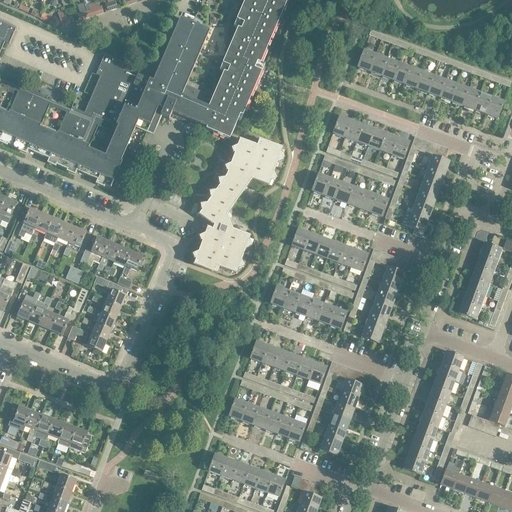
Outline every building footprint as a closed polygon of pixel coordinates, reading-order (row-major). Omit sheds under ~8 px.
[(105,5),(107,12),(117,9),(113,0),(111,0),(107,2),(108,4),(105,5)] [(186,86),(181,96),(217,112),(215,117),(210,115),(205,128),(228,137),(239,141),(256,147),(257,143),(234,135),(242,114),(241,114),(259,72),(254,69),(257,63),(258,63),(282,7),(281,6),(284,0),(293,0),(297,1),(297,0),(246,0),(238,21),(243,24),(240,30),(239,30),(224,65),(229,68),(226,74),(225,73),(212,103),(204,99),(206,94),(186,86)] [(99,8),(97,3),(94,4),(97,15),(103,13),(101,7),(99,8)] [(97,15),(94,4),(88,6),(90,11),(86,13),(88,18),(97,15)] [(68,25),(67,21),(66,17),(64,11),(57,14),(62,27),(68,25)] [(88,18),(86,13),(76,16),(78,21),(88,18)] [(180,19),(158,69),(187,82),(209,31),(180,19)] [(0,144),(6,147),(7,145),(18,150),(17,151),(26,155),(28,151),(48,160),(46,164),(55,168),(56,166),(67,171),(66,172),(74,176),(76,172),(97,181),(95,185),(104,188),(104,187),(110,189),(122,163),(120,162),(135,128),(147,133),(155,114),(168,120),(171,113),(205,128),(210,115),(215,117),(217,112),(181,96),(186,86),(187,82),(158,69),(153,82),(131,72),(133,68),(104,55),(95,75),(100,77),(84,114),(74,109),(73,111),(46,100),(47,98),(25,88),(24,90),(0,80),(0,51),(4,42),(9,44),(15,29),(0,22),(0,144)] [(371,31),(369,36),(377,39),(379,34),(371,31)] [(382,35),(380,41),(388,44),(390,38),(382,35)] [(394,40),(392,45),(400,48),(402,43),(394,40)] [(406,44),(404,49),(412,52),(414,47),(406,44)] [(417,48),(415,53),(423,56),(425,51),(417,48)] [(363,51),(357,68),(369,72),(375,55),(363,51)] [(429,52),(427,58),(435,61),(437,55),(429,52)] [(380,77),(387,59),(375,55),(369,72),(380,77)] [(441,57),(439,62),(447,65),(449,60),(441,57)] [(392,81),(398,64),(387,59),(380,77),(392,81)] [(452,61),(450,66),(458,69),(460,64),(452,61)] [(404,85),(410,68),(398,64),(392,81),(404,85)] [(464,65),(462,71),(470,74),(472,68),(464,65)] [(422,72),(410,68),(404,85),(415,90),(422,72)] [(476,70),(474,75),(482,78),(484,73),(476,70)] [(433,76),(422,72),(415,90),(427,94),(433,76)] [(487,74),(485,79),(493,82),(495,77),(487,74)] [(445,81),(433,76),(427,94),(439,98),(445,81)] [(499,78),(497,84),(505,87),(507,81),(499,78)] [(457,85),(445,81),(439,98),(450,102),(457,85)] [(468,89),(457,85),(450,102),(462,107),(468,89)] [(480,94),(468,89),(462,107),(474,111),(480,94)] [(492,98),(480,94),(474,111),(485,115),(492,98)] [(485,115),(497,120),(504,102),(492,98),(485,115)] [(339,117),(332,134),(344,139),(351,121),(339,117)] [(344,139),(356,143),(362,126),(351,121),(344,139)] [(356,143),(368,147),(374,130),(362,126),(356,143)] [(368,147),(379,152),(386,134),(374,130),(368,147)] [(379,152),(391,156),(398,139),(386,134),(379,152)] [(420,139),(415,137),(410,148),(416,150),(420,139)] [(391,156),(403,160),(409,143),(398,139),(391,156)] [(420,139),(416,150),(422,152),(426,141),(420,139)] [(272,173),(274,167),(276,161),(282,159),(280,154),(279,154),(281,149),(258,140),(257,143),(256,147),(239,141),(237,147),(231,150),(233,154),(234,154),(230,165),(224,168),(226,172),(227,172),(226,177),(224,179),(218,180),(219,185),(220,186),(215,192),(209,193),(210,198),(211,198),(207,204),(200,206),(201,210),(202,211),(199,216),(209,223),(204,235),(199,238),(201,242),(202,242),(198,253),(192,256),(194,260),(195,260),(193,265),(216,274),(218,268),(236,274),(237,269),(239,269),(243,267),(240,261),(244,249),(250,247),(248,243),(247,242),(249,237),(231,231),(226,215),(251,180),(268,186),(270,180),(271,181),(275,179),(272,173)] [(422,152),(427,155),(431,143),(426,141),(422,152)] [(427,155),(432,156),(433,157),(437,145),(431,143),(427,155)] [(437,145),(433,157),(438,159),(442,148),(437,145)] [(444,161),(448,150),(442,148),(438,159),(444,161)] [(331,149),(329,154),(337,157),(339,152),(331,149)] [(409,152),(406,161),(411,163),(414,154),(409,152)] [(343,153),(341,159),(349,162),(351,156),(343,153)] [(325,156),(323,161),(331,164),(333,159),(325,156)] [(427,169),(443,175),(445,175),(447,169),(446,168),(448,162),(444,161),(438,159),(433,157),(432,156),(427,169)] [(355,158),(353,163),(361,166),(363,161),(355,158)] [(336,160),(334,165),(343,169),(345,163),(336,160)] [(366,162),(364,167),(372,170),(374,165),(366,162)] [(405,164),(402,172),(407,174),(410,166),(405,164)] [(348,165),(346,170),(354,173),(356,168),(348,165)] [(378,166),(376,172),(384,175),(386,169),(378,166)] [(360,169),(358,174),(366,177),(368,172),(360,169)] [(423,180),(439,186),(440,187),(443,181),(441,180),(443,175),(427,169),(423,180)] [(390,171),(388,176),(396,179),(398,174),(390,171)] [(371,173),(370,178),(378,181),(380,176),(371,173)] [(329,179),(318,175),(311,192),(323,196),(329,179)] [(401,175),(397,184),(403,186),(406,177),(401,175)] [(383,177),(381,183),(389,186),(391,180),(383,177)] [(341,183),(329,179),(323,196),(335,201),(341,183)] [(419,192),(435,198),(436,198),(438,192),(437,192),(439,186),(423,180),(419,192)] [(346,205),(353,188),(341,183),(335,201),(346,205)] [(396,187),(393,196),(398,198),(402,189),(396,187)] [(358,209),(365,192),(353,188),(346,205),(358,209)] [(376,196),(365,192),(358,209),(370,214),(376,196)] [(415,204),(430,209),(432,210),(434,204),(433,203),(435,198),(419,192),(415,204)] [(382,218),(388,201),(376,196),(370,214),(382,218)] [(0,223),(1,221),(8,224),(16,204),(5,199),(0,210),(0,223)] [(392,199),(389,207),(394,209),(397,201),(392,199)] [(410,215),(426,221),(428,222),(430,216),(428,215),(430,209),(415,204),(410,215)] [(30,209),(18,236),(23,238),(26,232),(32,234),(34,229),(41,214),(30,209)] [(388,210),(384,219),(390,221),(393,212),(388,210)] [(46,234),(52,219),(41,214),(34,229),(46,234)] [(410,215),(406,227),(423,233),(425,227),(424,227),(426,221),(410,215)] [(55,244),(57,239),(63,224),(52,219),(46,234),(43,239),(55,244)] [(63,224),(57,239),(68,243),(75,228),(63,224)] [(80,248),(86,233),(75,228),(68,243),(80,248)] [(309,234),(297,229),(291,247),(303,251),(309,234)] [(309,234),(303,251),(314,256),(321,238),(309,234)] [(94,262),(100,264),(100,263),(102,258),(108,243),(97,238),(85,265),(91,267),(94,262)] [(321,238),(314,256),(326,260),(333,242),(321,238)] [(4,253),(11,256),(16,244),(9,241),(4,253)] [(326,260),(338,264),(344,247),(333,242),(326,260)] [(113,262),(119,248),(108,243),(102,258),(113,262)] [(503,250),(485,244),(481,256),(498,262),(503,250)] [(338,264),(350,269),(356,251),(344,247),(338,264)] [(124,267),(131,253),(119,248),(113,262),(124,267)] [(379,252),(373,250),(369,261),(374,263),(375,263),(379,252)] [(350,269),(361,273),(368,255),(356,251),(350,269)] [(379,252),(375,263),(380,265),(384,254),(379,252)] [(142,257),(131,253),(124,267),(125,267),(122,274),(127,276),(130,269),(136,272),(138,267),(141,268),(144,260),(141,259),(142,257)] [(384,254),(380,265),(386,267),(390,256),(384,254)] [(386,267),(387,268),(391,269),(395,258),(390,256),(386,267)] [(477,267),(494,274),(498,262),(481,256),(477,267)] [(395,258),(391,269),(397,271),(401,260),(395,258)] [(402,273),(406,262),(401,260),(397,271),(402,273)] [(36,267),(43,270),(46,264),(38,261),(36,267)] [(289,262),(287,267),(296,270),(298,265),(289,262)] [(23,265),(15,282),(21,285),(29,267),(23,265)] [(368,265),(364,273),(370,275),(373,267),(368,265)] [(301,266),(299,271),(307,275),(309,269),(301,266)] [(71,267),(65,280),(71,282),(77,270),(71,267)] [(473,279),(490,285),(494,274),(477,267),(473,279)] [(26,280),(32,283),(37,271),(31,268),(26,280)] [(382,280),(398,286),(399,286),(402,280),(400,280),(403,274),(402,273),(397,271),(391,269),(387,268),(382,280)] [(283,269),(281,274),(290,277),(292,272),(283,269)] [(78,285),(83,273),(77,270),(71,282),(78,285)] [(313,271),(311,276),(319,279),(321,274),(313,271)] [(295,273),(293,278),(301,282),(303,276),(295,273)] [(324,275),(322,280),(331,283),(333,278),(324,275)] [(306,277),(304,283),(313,286),(315,280),(306,277)] [(363,277),(360,285),(365,287),(368,279),(363,277)] [(119,287),(96,278),(94,284),(111,291),(106,302),(120,308),(125,297),(117,293),(119,287)] [(120,278),(117,284),(129,289),(131,283),(120,278)] [(336,279),(334,284),(343,288),(344,282),(336,279)] [(468,291),(486,297),(490,285),(473,279),(468,291)] [(378,292),(394,297),(395,298),(397,292),(396,291),(398,286),(382,280),(378,292)] [(318,282),(316,287),(325,290),(327,285),(318,282)] [(1,285),(0,287),(0,309),(4,311),(13,290),(12,290),(15,285),(11,283),(10,283),(8,288),(1,285)] [(348,284),(346,289),(354,292),(356,287),(348,284)] [(330,286),(328,291),(336,294),(338,289),(330,286)] [(288,292),(276,287),(270,305),(281,309),(288,292)] [(359,288),(356,297),(361,299),(364,290),(359,288)] [(87,292),(81,289),(76,302),(82,304),(87,292)] [(342,290),(340,296),(348,299),(350,293),(342,290)] [(503,290),(499,299),(505,301),(508,292),(503,290)] [(464,302),(481,309),(486,297),(468,291),(464,302)] [(300,296),(288,292),(281,309),(293,313),(300,296)] [(374,303),(389,309),(391,310),(393,304),(392,303),(394,297),(378,292),(374,303)] [(37,301),(39,295),(35,293),(32,299),(26,296),(17,317),(28,322),(37,301)] [(311,300),(300,296),(293,313),(305,318),(311,300)] [(51,300),(46,298),(44,304),(37,301),(28,322),(39,327),(46,312),(51,300)] [(57,302),(54,309),(59,311),(62,304),(63,301),(58,299),(57,302)] [(323,305),(311,300),(305,318),(317,322),(323,305)] [(355,300),(351,308),(357,310),(360,302),(355,300)] [(56,317),(50,331),(62,336),(72,312),(78,315),(82,304),(76,302),(73,309),(68,307),(63,320),(56,317)] [(101,313),(116,320),(120,308),(106,302),(101,313)] [(460,314),(477,321),(481,309),(464,302),(460,314)] [(498,302),(495,310),(501,312),(504,304),(498,302)] [(369,315),(385,321),(387,321),(389,315),(387,315),(389,309),(374,303),(369,315)] [(335,309),(323,305),(317,322),(328,326),(335,309)] [(340,331),(347,313),(335,309),(328,326),(340,331)] [(50,331),(56,317),(46,312),(39,327),(50,331)] [(350,312),(347,320),(352,322),(355,314),(350,312)] [(111,331),(116,320),(101,313),(96,325),(111,331)] [(494,313),(491,322),(496,324),(499,315),(494,313)] [(365,327),(381,332),(382,333),(385,327),(383,326),(385,321),(369,315),(365,327)] [(346,323),(343,332),(348,334),(351,325),(346,323)] [(91,336),(106,342),(111,331),(96,325),(91,336)] [(82,345),(101,353),(106,342),(91,336),(73,327),(67,339),(74,341),(77,334),(85,338),(82,345)] [(365,327),(361,338),(378,345),(380,339),(379,338),(381,332),(365,327)] [(256,342),(249,359),(261,364),(268,346),(256,342)] [(261,364),(273,368),(279,351),(268,346),(261,364)] [(273,368),(285,372),(291,355),(279,351),(273,368)] [(463,359),(445,353),(441,364),(458,371),(463,359)] [(285,372),(296,377),(303,359),(291,355),(285,372)] [(296,377),(308,381),(315,364),(303,359),(296,377)] [(327,374),(333,376),(337,365),(331,363),(327,374)] [(315,364),(308,381),(320,385),(326,368),(315,364)] [(437,376),(454,382),(458,371),(441,364),(437,376)] [(476,364),(473,372),(479,374),(482,366),(476,364)] [(333,376),(338,378),(343,367),(337,365),(333,376)] [(338,378),(344,380),(348,369),(343,367),(338,378)] [(345,380),(350,382),(354,371),(348,369),(344,380),(345,380)] [(354,371),(350,382),(355,384),(359,373),(354,371)] [(359,373),(355,384),(361,386),(365,375),(359,373)] [(248,374),(246,379),(254,382),(256,377),(248,374)] [(502,387),(511,390),(511,377),(506,375),(502,387)] [(437,376),(433,388),(450,394),(454,382),(437,376)] [(472,376),(469,384),(474,386),(477,378),(472,376)] [(326,377),(323,386),(328,388),(331,379),(326,377)] [(260,378),(258,384),(266,387),(268,382),(260,378)] [(361,386),(355,384),(350,382),(345,380),(341,393),(357,398),(358,399),(360,393),(359,392),(361,386)] [(241,381),(240,386),(248,389),(250,384),(241,381)] [(271,383),(270,388),(278,391),(280,386),(271,383)] [(253,385),(251,391),(260,394),(261,388),(253,385)] [(283,387),(281,392),(290,396),(291,390),(283,387)] [(468,387),(465,396),(470,398),(473,389),(468,387)] [(495,391),(493,397),(497,398),(511,403),(511,390),(502,387),(499,393),(495,391)] [(433,388),(428,399),(446,406),(450,394),(433,388)] [(322,389),(319,398),(324,400),(327,391),(322,389)] [(265,390),(263,395),(271,398),(273,393),(265,390)] [(295,392),(293,397),(301,400),(303,395),(295,392)] [(341,393),(336,404),(352,410),(354,411),(356,405),(354,404),(357,398),(341,393)] [(277,394),(275,399),(283,402),(285,397),(277,394)] [(307,396),(305,401),(313,404),(315,399),(307,396)] [(288,398),(287,404),(295,407),(297,401),(288,398)] [(493,410),(508,416),(511,405),(511,403),(497,398),(493,410)] [(428,399),(424,411),(441,417),(446,406),(428,399)] [(463,399),(460,407),(466,409),(469,401),(463,399)] [(240,422),(246,404),(235,400),(228,417),(240,422)] [(317,401),(314,409),(320,411),(323,403),(317,401)] [(300,403),(298,408),(306,411),(308,406),(300,403)] [(246,404),(240,422),(252,426),(258,408),(246,404)] [(336,404),(332,416),(348,422),(349,422),(352,416),(350,416),(352,410),(336,404)] [(10,422),(8,426),(23,432),(25,427),(24,427),(30,412),(26,411),(26,409),(19,406),(19,408),(18,408),(16,414),(13,423),(10,422)] [(258,408),(252,426),(263,430),(270,413),(258,408)] [(489,422),(494,424),(499,426),(504,428),(508,416),(493,410),(489,422)] [(424,411),(420,423),(437,429),(441,417),(424,411)] [(459,411),(456,419),(461,421),(464,413),(459,411)] [(30,412),(24,427),(25,427),(31,429),(29,435),(27,442),(31,443),(36,431),(41,416),(30,412)] [(313,412),(310,421),(315,423),(318,414),(313,412)] [(275,435),(282,417),(270,413),(263,430),(275,435)] [(41,416),(36,431),(42,434),(40,439),(41,440),(38,446),(43,447),(45,441),(47,435),(53,421),(49,419),(49,418),(42,415),(41,417),(41,416)] [(332,416),(328,427),(344,433),(345,434),(347,428),(346,427),(348,422),(332,416)] [(467,427),(473,429),(477,418),(471,416),(467,427)] [(287,439),(293,421),(282,417),(275,435),(287,439)] [(477,418),(473,429),(479,431),(483,420),(477,418)] [(483,420),(479,431),(484,433),(488,422),(483,420)] [(47,435),(59,440),(64,425),(53,421),(47,435)] [(305,426),(293,421),(287,439),(299,443),(305,426)] [(490,435),(494,424),(489,422),(488,422),(484,433),(490,435)] [(420,423),(415,434),(433,441),(437,429),(420,423)] [(455,423),(452,431),(456,432),(457,433),(460,424),(455,423)] [(309,424),(306,433),(311,435),(314,426),(309,424)] [(499,426),(494,424),(490,435),(495,437),(499,426)] [(59,440),(57,444),(69,449),(70,444),(76,429),(64,425),(59,440)] [(328,427),(323,439),(339,445),(341,446),(343,439),(342,439),(344,433),(328,427)] [(70,444),(69,449),(85,454),(91,437),(87,435),(87,433),(76,429),(70,444)] [(415,434),(411,446),(428,452),(433,441),(415,434)] [(449,434),(446,442),(451,444),(454,436),(449,434)] [(304,436),(301,444),(307,446),(310,438),(304,436)] [(0,444),(16,450),(18,444),(2,438),(0,442),(0,444)] [(339,445),(323,439),(319,451),(337,457),(339,451),(337,451),(339,445)] [(445,445),(442,454),(447,456),(450,447),(445,445)] [(411,446),(407,458),(424,464),(428,452),(411,446)] [(0,466),(7,469),(11,457),(0,453),(0,466)] [(20,454),(17,460),(34,466),(36,460),(20,454)] [(214,455),(208,472),(220,476),(226,459),(214,455)] [(441,457),(437,465),(443,467),(446,459),(441,457)] [(424,464),(407,458),(402,469),(420,476),(424,464)] [(58,459),(56,465),(62,467),(64,461),(58,459)] [(231,481),(238,463),(226,459),(220,476),(231,481)] [(445,471),(440,486),(452,490),(457,475),(459,469),(461,463),(455,460),(453,467),(448,465),(445,471)] [(39,461),(37,467),(53,473),(56,467),(39,461)] [(62,467),(78,473),(80,467),(64,461),(62,467)] [(243,485),(250,468),(238,463),(231,481),(243,485)] [(0,466),(0,479),(3,480),(8,482),(10,476),(12,471),(7,469),(0,466)] [(261,472),(250,468),(243,485),(255,489),(261,472)] [(438,479),(441,471),(436,469),(433,477),(438,479)] [(143,476),(154,480),(156,475),(145,471),(143,476)] [(267,494),(273,476),(261,472),(255,489),(267,494)] [(56,487),(71,492),(75,481),(60,475),(56,487)] [(457,475),(452,490),(463,494),(469,479),(457,475)] [(285,481),(273,476),(267,494),(278,498),(285,481)] [(297,490),(301,479),(294,476),(290,488),(297,490)] [(303,493),(307,481),(301,479),(297,490),(303,493)] [(469,479),(463,494),(475,499),(480,484),(469,479)] [(304,493),(308,495),(313,483),(307,481),(303,493),(304,493)] [(308,495),(314,497),(318,485),(313,483),(308,495)] [(480,484),(475,499),(487,503),(492,488),(480,484)] [(318,485),(314,497),(319,499),(323,487),(318,485)] [(67,504),(71,492),(56,487),(52,498),(67,504)] [(207,487),(205,492),(213,495),(215,490),(207,487)] [(492,488),(487,503),(498,507),(504,492),(492,488)] [(285,490),(281,499),(287,501),(290,492),(285,490)] [(218,491),(216,496),(225,500),(226,494),(218,491)] [(511,495),(504,492),(498,507),(510,511),(511,506),(511,495)] [(320,499),(319,499),(314,497),(308,495),(304,493),(299,505),(315,511),(316,511),(319,505),(317,505),(320,499)] [(200,494),(198,499),(206,502),(208,497),(200,494)] [(230,495),(228,501),(236,504),(238,499),(230,495)] [(53,511),(63,511),(67,504),(52,498),(48,510),(53,511)] [(212,498),(210,503),(218,506),(220,501),(212,498)] [(242,500),(240,505),(248,508),(250,503),(242,500)] [(223,502),(222,508),(230,511),(232,505),(223,502)] [(280,502),(277,510),(281,511),(282,511),(286,504),(280,502)]
